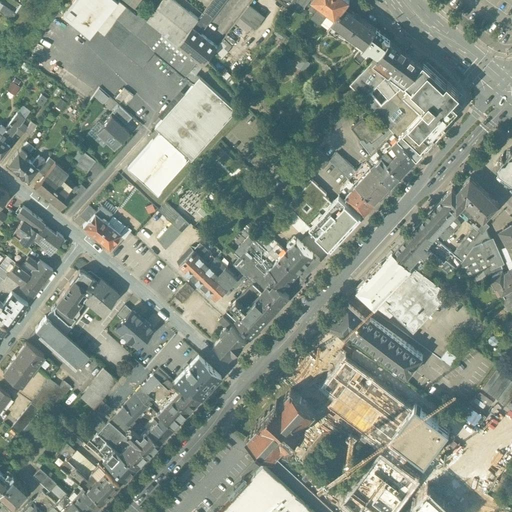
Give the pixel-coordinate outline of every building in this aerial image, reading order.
[(114,0),(75,0),(63,15),(88,36),(95,27),(108,12),(117,1),(114,0)] [(148,19),(139,11),(137,14),(120,0),(117,0),(117,1),(108,12),(154,51),(155,51),(186,75),(194,65),(199,70),(203,64),(178,44),(148,19)] [(198,18),(175,0),(161,0),(148,19),(178,44),(192,26),(198,18)] [(212,0),(198,18),(192,26),(200,32),(225,0),(212,0)] [(314,0),(315,0),(309,9),(329,24),(336,15),(336,16),(344,5),(345,5),(348,0),(314,0)] [(265,16),(249,4),(240,16),(255,28),(265,16)] [(14,14),(1,5),(0,7),(0,11),(11,19),(14,14)] [(345,5),(344,5),(336,16),(328,26),(345,39),(349,34),(364,45),(376,29),(345,5)] [(154,51),(108,12),(95,27),(142,65),(154,51)] [(200,32),(192,26),(178,44),(203,64),(217,46),(200,32)] [(385,35),(376,29),(364,45),(353,57),(360,63),(369,54),(366,52),(368,50),(371,49),(378,55),(390,39),(390,38),(385,34),(385,35)] [(226,37),(216,48),(224,55),(233,43),(226,37)] [(401,47),(390,39),(378,55),(373,60),(389,73),(394,68),(393,68),(406,51),(406,50),(407,50),(402,46),(401,47)] [(406,51),(393,68),(394,68),(389,73),(377,85),(388,98),(402,86),(405,83),(409,79),(422,63),(406,50),(406,51)] [(305,69),(308,60),(301,57),(298,66),(305,69)] [(373,60),(350,83),(361,95),(363,97),(377,85),(389,73),(373,60)] [(458,94),(423,62),(422,63),(409,79),(405,83),(413,90),(426,102),(423,106),(424,108),(398,135),(398,136),(416,157),(427,146),(445,126),(442,123),(458,107),(452,101),(458,94)] [(194,83),(155,126),(160,130),(127,167),(157,193),(190,157),(192,159),(236,109),(196,73),(199,70),(194,65),(186,75),(194,83)] [(42,85),(33,78),(31,81),(40,88),(42,85)] [(12,80),(7,89),(15,94),(21,85),(12,80)] [(405,83),(402,86),(388,98),(374,110),(382,118),(413,90),(405,83)] [(99,87),(93,93),(102,102),(108,95),(99,87)] [(124,87),(115,98),(119,102),(121,100),(128,91),(124,87)] [(128,91),(121,100),(125,104),(133,95),(128,91)] [(47,97),(41,93),(36,100),(42,105),(47,97)] [(132,116),(118,104),(112,111),(125,123),(132,116)] [(5,127),(1,133),(0,133),(0,155),(9,144),(6,142),(24,118),(17,111),(5,127)] [(128,131),(111,115),(96,131),(113,147),(128,131)] [(381,129),(371,128),(362,118),(351,128),(360,140),(360,142),(370,155),(377,149),(394,131),(388,124),(381,129)] [(37,125),(31,121),(27,126),(24,130),(30,135),(37,125)] [(23,124),(21,126),(16,132),(20,136),(24,130),(27,126),(23,124)] [(281,128),(275,135),(279,139),(285,132),(281,128)] [(416,157),(398,136),(398,135),(397,135),(394,131),(377,149),(400,175),(416,157)] [(27,150),(22,145),(17,151),(23,155),(26,151),(27,150)] [(511,145),(505,155),(503,153),(495,164),(503,169),(501,172),(510,179),(511,178),(511,145)] [(400,175),(377,149),(370,155),(365,160),(390,185),(400,175)] [(23,155),(17,151),(7,164),(18,172),(29,160),(23,155)] [(226,151),(218,159),(231,173),(240,165),(226,151)] [(337,151),(330,159),(337,167),(345,158),(337,151)] [(95,160),(84,152),(80,157),(91,165),(95,160)] [(44,160),(38,155),(32,163),(38,167),(44,160)] [(55,161),(49,156),(39,170),(44,174),(55,161)] [(91,165),(80,157),(77,162),(87,170),(91,165)] [(354,167),(345,158),(337,167),(346,175),(354,167)] [(29,160),(18,172),(28,180),(38,167),(32,163),(29,160)] [(390,185),(365,160),(349,177),(356,183),(375,201),(390,185)] [(55,161),(44,174),(34,186),(47,196),(61,180),(68,170),(67,170),(67,171),(55,161)] [(87,170),(77,162),(73,168),(83,176),(87,170)] [(498,203),(470,176),(456,190),(452,186),(442,197),(456,210),(456,211),(461,215),(464,212),(469,216),(474,211),(483,220),(498,203)] [(350,178),(340,188),(346,194),(356,183),(350,178)] [(61,180),(47,196),(60,207),(69,195),(71,193),(70,193),(64,188),(66,185),(61,180)] [(79,183),(70,193),(71,193),(69,195),(75,200),(85,188),(79,183)] [(375,201),(356,183),(346,194),(365,211),(375,201)] [(0,187),(0,204),(9,193),(0,187)] [(442,197),(418,223),(433,236),(437,231),(453,215),(456,211),(456,210),(442,197)] [(181,215),(166,201),(158,209),(173,223),(181,215)] [(89,204),(79,214),(84,219),(94,208),(89,204)] [(42,220),(23,205),(16,214),(23,219),(38,230),(43,224),(41,222),(42,220)] [(111,212),(102,205),(95,212),(105,220),(111,212)] [(301,218),(288,205),(281,213),(294,225),(301,218)] [(341,207),(322,228),(327,233),(337,242),(356,221),(345,210),(341,207)] [(95,212),(94,212),(82,225),(84,226),(84,229),(87,231),(90,231),(95,236),(107,222),(106,222),(105,220),(95,212)] [(190,223),(181,215),(173,223),(182,232),(190,223)] [(453,215),(437,231),(440,234),(446,228),(451,232),(460,222),(453,215)] [(305,222),(301,218),(294,225),(298,229),(305,222)] [(38,230),(23,219),(12,233),(12,234),(26,244),(32,237),(44,247),(43,248),(49,253),(56,244),(38,230)] [(485,221),(478,229),(482,232),(486,228),(489,225),(485,221)] [(111,225),(107,222),(95,236),(102,241),(102,244),(105,246),(108,246),(120,232),(111,225)] [(173,223),(153,244),(163,253),(182,232),(173,223)] [(433,236),(418,223),(405,236),(425,256),(427,254),(434,261),(433,261),(434,261),(438,257),(430,250),(439,241),(433,236)] [(511,223),(503,229),(503,232),(510,243),(508,244),(511,252),(511,267),(510,269),(511,273),(511,223)] [(55,233),(43,224),(38,230),(56,244),(63,236),(56,231),(55,233)] [(322,228),(318,224),(313,229),(322,238),(327,233),(322,228)] [(473,225),(453,252),(462,259),(474,244),(473,244),(478,238),(482,232),(478,229),(473,225)] [(482,232),(478,238),(473,244),(474,244),(462,259),(483,275),(493,271),(503,266),(486,228),(482,232)] [(26,244),(12,234),(7,240),(27,255),(31,248),(26,244)] [(313,253),(297,238),(296,237),(296,238),(294,236),(287,244),(289,246),(285,250),(281,254),(298,270),(314,254),(313,253)] [(425,256),(405,237),(393,250),(409,265),(411,263),(423,272),(433,261),(434,261),(427,254),(425,256)] [(277,242),(273,238),(269,242),(273,247),(277,242)] [(273,247),(269,242),(267,240),(264,244),(266,245),(264,247),(276,259),(281,254),(273,247)] [(285,250),(277,242),(273,247),(281,254),(285,250)] [(265,258),(250,245),(234,263),(253,281),(262,290),(273,278),(265,271),(270,265),(268,264),(271,261),(266,257),(265,258)] [(224,268),(214,258),(209,263),(194,248),(179,264),(216,299),(237,277),(226,267),(224,268)] [(373,304),(387,314),(390,310),(413,331),(449,291),(423,272),(411,263),(409,265),(393,250),(357,289),(373,304)] [(453,252),(452,251),(446,258),(456,267),(462,259),(453,252)] [(298,270),(281,254),(276,259),(273,263),(271,261),(268,264),(270,265),(265,271),(273,278),(283,287),(298,270)] [(314,254),(298,270),(305,276),(315,265),(320,259),(314,254)] [(37,262),(28,256),(24,261),(33,268),(29,272),(42,282),(51,269),(52,270),(52,269),(39,259),(37,262)] [(456,267),(446,258),(443,262),(438,257),(434,261),(450,276),(456,267)] [(29,272),(15,262),(7,272),(8,274),(21,283),(29,272)] [(7,272),(0,266),(0,276),(4,279),(8,274),(7,272)] [(83,269),(80,269),(51,307),(51,311),(52,312),(71,327),(89,302),(92,305),(94,303),(101,308),(108,299),(110,301),(117,292),(99,277),(97,280),(83,269)] [(511,273),(510,269),(505,272),(503,269),(492,275),(494,279),(491,281),(496,289),(499,287),(505,297),(511,293),(511,292),(511,273)] [(298,270),(283,287),(290,293),(295,287),(294,287),(305,276),(298,270)] [(42,282),(29,272),(21,283),(19,286),(32,296),(33,295),(42,282),(42,283),(42,282)] [(283,287),(273,278),(262,290),(278,305),(290,293),(283,287)] [(262,290),(253,281),(247,287),(237,298),(236,297),(236,298),(236,299),(233,302),(233,301),(232,302),(233,303),(227,309),(252,333),(273,310),(278,305),(262,290)] [(186,282),(174,295),(183,302),(194,289),(186,282)] [(12,292),(1,306),(0,305),(0,315),(11,324),(27,303),(12,292)] [(505,297),(502,299),(507,310),(511,307),(511,294),(511,293),(505,297)] [(422,356),(370,317),(368,320),(363,316),(348,303),(331,323),(346,337),(349,333),(407,376),(422,356)] [(125,304),(117,314),(122,319),(131,309),(125,304)] [(142,317),(131,308),(131,309),(122,319),(116,326),(122,332),(130,340),(131,339),(137,345),(153,327),(147,321),(142,316),(142,317)] [(71,327),(52,312),(48,317),(66,333),(71,327)] [(48,317),(46,315),(36,329),(77,366),(88,353),(66,333),(48,317)] [(232,324),(223,315),(219,320),(226,326),(226,325),(229,327),(232,324)] [(232,324),(229,327),(226,325),(226,326),(221,331),(223,333),(214,343),(229,357),(247,338),(232,324)] [(327,350),(332,345),(334,347),(341,339),(331,330),(320,343),(327,350)] [(27,341),(3,372),(21,385),(44,354),(27,341)] [(207,360),(191,348),(182,357),(188,363),(173,379),(180,386),(181,386),(183,388),(187,384),(200,395),(218,376),(219,372),(207,360)] [(452,364),(457,354),(446,349),(441,359),(452,364)] [(361,395),(352,406),(377,424),(387,412),(385,411),(396,396),(345,359),(333,375),(361,395)] [(103,367),(80,396),(94,407),(117,378),(103,367)] [(160,367),(153,374),(159,380),(162,383),(169,375),(160,367)] [(511,443),(511,386),(492,374),(466,414),(483,425),(478,433),(490,441),(496,433),(511,443)] [(49,378),(31,402),(40,409),(50,396),(59,385),(49,378)] [(187,410),(169,392),(171,391),(168,388),(162,383),(159,380),(147,392),(141,386),(135,393),(147,404),(149,403),(160,414),(172,425),(187,410)] [(63,381),(50,396),(57,403),(70,387),(63,381)] [(187,384),(183,388),(181,386),(180,386),(176,390),(171,385),(168,388),(171,391),(169,392),(187,410),(200,395),(187,384)] [(10,395),(0,387),(0,404),(2,406),(10,395)] [(284,396),(278,403),(277,401),(259,421),(260,422),(254,429),(246,438),(274,458),(285,445),(286,446),(297,434),(299,436),(306,428),(304,426),(316,412),(306,402),(299,396),(291,389),(284,396)] [(135,393),(122,406),(135,417),(140,412),(147,405),(147,404),(135,393)] [(40,409),(31,402),(27,407),(36,414),(40,409)] [(160,414),(149,403),(147,405),(140,412),(150,417),(152,414),(156,418),(160,414)] [(422,408),(415,403),(414,404),(415,404),(390,436),(403,446),(401,448),(410,455),(411,452),(424,462),(449,429),(429,414),(431,412),(424,407),(422,408)] [(135,417),(122,406),(116,413),(124,420),(128,424),(132,420),(135,417)] [(36,414),(27,407),(23,411),(32,418),(36,414)] [(32,418),(23,411),(19,416),(28,423),(31,420),(32,418)] [(105,424),(93,412),(86,420),(98,431),(105,424)] [(154,421),(147,429),(158,440),(172,425),(160,414),(156,418),(154,421)] [(28,423),(19,416),(15,421),(24,428),(28,423)] [(24,428),(19,433),(28,441),(40,427),(31,420),(28,423),(24,428)] [(117,427),(109,420),(105,424),(98,431),(98,432),(113,447),(114,446),(120,452),(131,439),(127,435),(126,436),(117,427)] [(128,424),(124,420),(117,427),(126,436),(127,435),(131,439),(133,441),(140,433),(134,427),(133,428),(128,424)] [(137,424),(132,420),(128,424),(133,428),(134,427),(137,424)] [(24,428),(15,421),(11,426),(19,433),(24,428)] [(147,429),(139,422),(137,424),(134,427),(140,433),(133,441),(146,453),(158,440),(147,429)] [(82,441),(72,433),(67,440),(76,448),(82,441)] [(113,447),(97,433),(90,440),(106,455),(113,447)] [(133,441),(131,439),(120,452),(123,455),(134,466),(146,453),(133,441)] [(67,440),(51,459),(67,473),(74,464),(68,458),(76,448),(67,440)] [(120,452),(114,446),(113,447),(106,455),(102,458),(123,478),(134,466),(123,455),(120,452)] [(87,474),(110,491),(119,482),(98,462),(87,474)] [(110,491),(87,474),(74,464),(67,473),(83,485),(102,501),(110,491)] [(282,511),(297,496),(263,464),(251,477),(231,499),(245,511),(282,511)] [(359,511),(376,511),(362,501),(382,474),(371,464),(345,499),(359,511)] [(390,511),(415,477),(398,465),(373,499),(390,511)] [(16,472),(9,466),(6,470),(7,471),(12,476),(13,476),(16,472)] [(48,476),(39,468),(32,475),(40,483),(48,476)] [(0,489),(12,476),(7,471),(4,475),(0,471),(0,489)] [(28,489),(13,476),(12,476),(0,489),(0,496),(12,506),(28,489)] [(56,483),(48,476),(40,483),(49,491),(50,489),(56,483)] [(351,511),(312,476),(304,485),(334,511),(351,511)] [(68,495),(56,483),(50,489),(70,507),(75,501),(68,495)] [(91,511),(102,501),(83,485),(77,492),(74,489),(68,495),(75,501),(86,511),(91,511)] [(42,490),(34,498),(42,506),(45,503),(41,499),(45,494),(42,490)] [(452,511),(428,490),(417,501),(419,503),(410,511),(452,511)] [(55,503),(45,494),(41,499),(45,503),(42,506),(40,508),(43,511),(47,511),(53,506),(55,503)] [(314,511),(297,496),(282,511),(314,511)] [(34,498),(19,511),(43,511),(40,508),(42,506),(34,498)] [(504,511),(506,510),(486,498),(477,511),(504,511)] [(245,511),(231,499),(218,511),(245,511)] [(86,511),(75,501),(70,507),(65,511),(86,511)]
